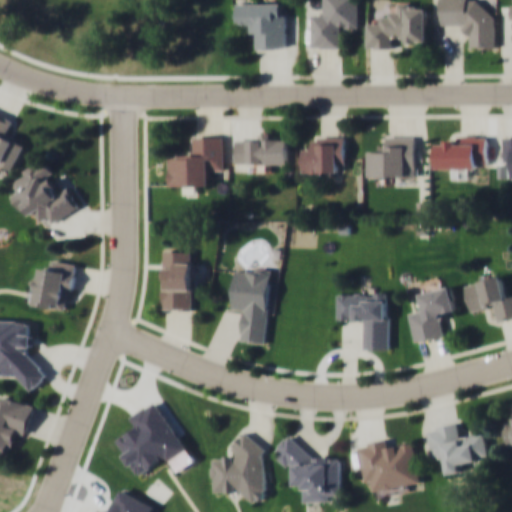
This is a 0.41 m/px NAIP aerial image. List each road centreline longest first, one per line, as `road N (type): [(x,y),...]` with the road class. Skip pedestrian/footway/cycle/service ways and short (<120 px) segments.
road 1 (residential): [(12,68),(106,94),(511,92)]
road 2 (residential): [(127,94),(126,281),(49,511)]
road 3 (residential): [(511,362),(402,387),(299,390),(207,369),(113,333)]
